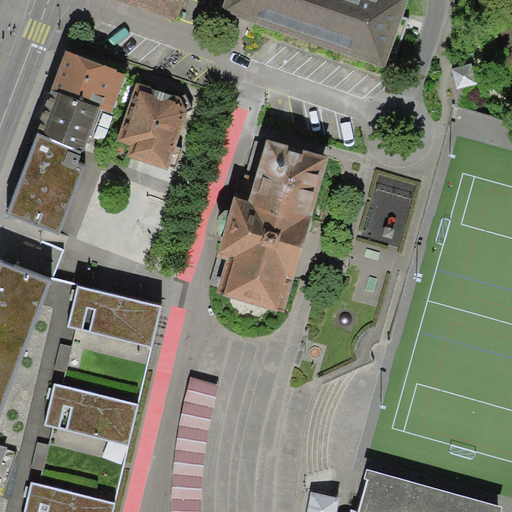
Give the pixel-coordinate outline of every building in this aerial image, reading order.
[(0,0),(0,25),(10,0),(0,0)] [(125,0),(179,18),(185,0),(125,0)] [(225,0),(222,11),(385,67),(408,0),(225,0)] [(128,74),(67,52),(7,213),(61,234),(102,111),(113,115),(128,74)] [(480,61),(458,67),(463,87),(485,81),(480,61)] [(191,108),(138,89),(115,150),(171,171),(191,108)] [(231,253),(220,291),(283,309),(327,160),(258,140),(241,195),(235,193),(230,209),(221,210),(215,218),(216,229),(222,235),(218,249),(231,253)] [(115,511),(163,306),(4,265),(0,275),(0,451),(26,458),(12,511),(115,511)] [(171,511),(201,511),(204,448),(218,385),(189,378),(176,442),(171,511)] [(0,491),(11,460),(0,456),(0,491)] [(493,511),(496,502),(361,466),(349,511),(332,511),(334,494),(307,489),(305,511),(493,511)]
